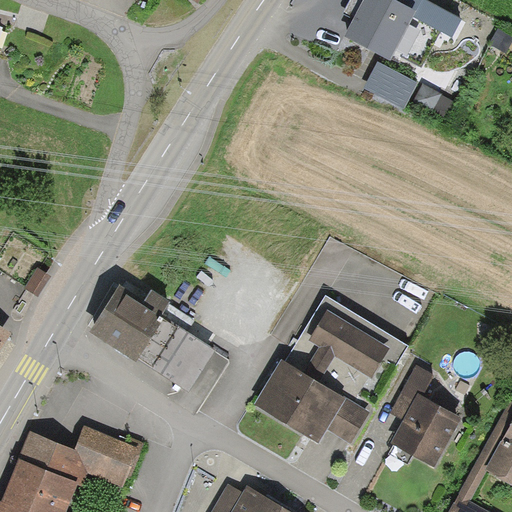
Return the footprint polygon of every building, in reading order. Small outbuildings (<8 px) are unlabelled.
[(349,0),(342,14),(352,20),(342,40),(392,65),(415,20),(452,40),(462,21),(421,0),(349,0)] [(418,84),(379,64),(366,89),(405,109),(418,84)] [(50,277),(38,269),(26,288),(38,296),(50,277)] [(146,303),(121,289),(92,335),(137,365),(140,361),(190,392),(216,352),(187,333),(196,321),(152,293),(146,303)] [(282,364),(256,407),(319,445),(328,430),(352,444),(370,414),(353,403),(369,377),(373,380),(384,361),(396,368),(409,347),(327,298),(286,366),(282,364)] [(0,349),(12,330),(0,322),(0,349)] [(434,470),(462,419),(423,397),(434,376),(418,367),(392,416),(404,422),(391,445),(394,446),(389,455),(408,466),(412,458),(434,470)] [(511,404),(510,404),(451,511),(483,511),(467,503),(485,470),(511,484),(511,404)] [(67,511),(78,488),(83,490),(89,475),(122,489),(138,448),(86,427),(76,452),(28,433),(0,503),(0,502),(0,511),(67,511)] [(244,494),(229,486),(213,511),(288,511),(260,495),(248,488),(244,494)]
